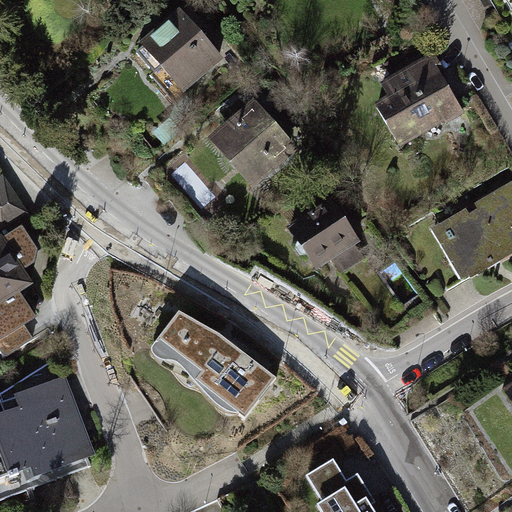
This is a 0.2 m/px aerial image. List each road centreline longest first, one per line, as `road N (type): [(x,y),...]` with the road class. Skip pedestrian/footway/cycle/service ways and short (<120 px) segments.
road 1 (secondary): [(105,210),(251,302),(367,393)]
road 2 (residential): [(142,497),(69,300),(75,258),(105,210)]
road 3 (residential): [(367,393),(511,308)]
road 4 (secondary): [(0,110),(105,210)]
road 5 (secondary): [(367,393),(446,511)]
road 6 (residential): [(511,121),(438,0)]
